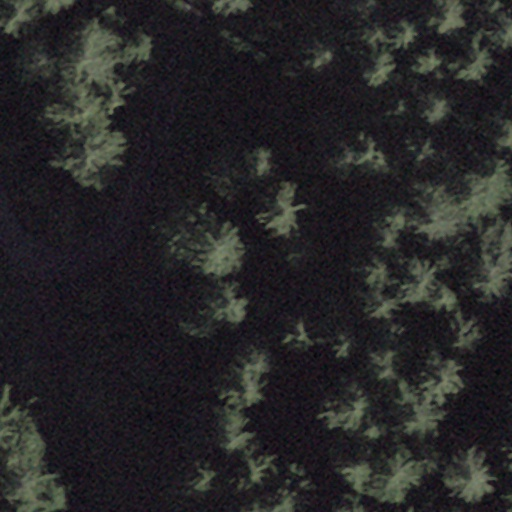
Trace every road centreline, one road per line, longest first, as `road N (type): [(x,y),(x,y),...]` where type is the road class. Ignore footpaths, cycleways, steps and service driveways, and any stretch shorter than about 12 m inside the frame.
road 1 (track): [(164,0),(121,209),(42,299)]
road 2 (track): [(170,511),(42,299)]
road 3 (track): [(42,299),(0,162)]
